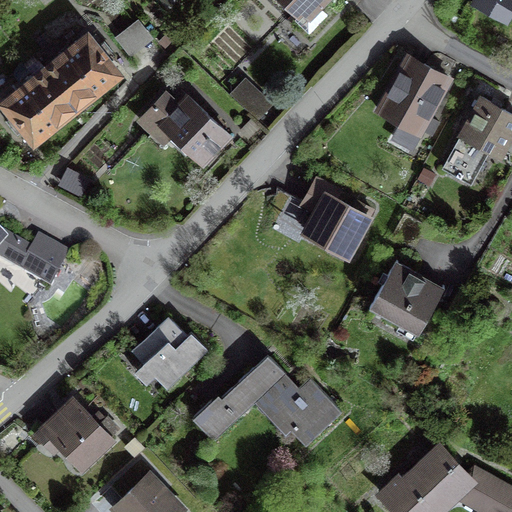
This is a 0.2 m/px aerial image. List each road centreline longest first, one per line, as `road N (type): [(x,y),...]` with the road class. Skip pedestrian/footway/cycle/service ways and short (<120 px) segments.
road 1 (residential): [(157,270),(398,18)]
road 2 (residential): [(0,409),(157,270)]
road 3 (residential): [(0,182),(157,270)]
road 4 (residential): [(511,80),(398,18)]
